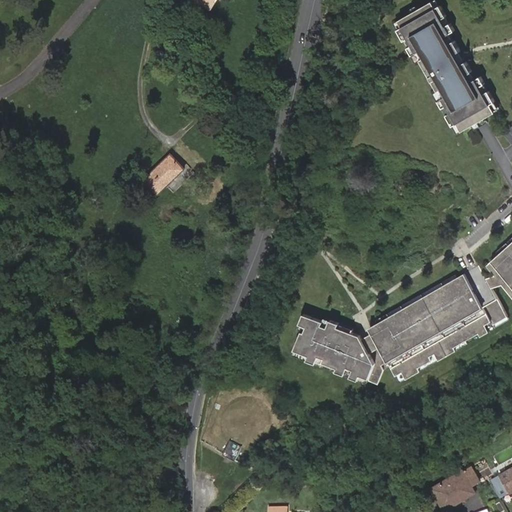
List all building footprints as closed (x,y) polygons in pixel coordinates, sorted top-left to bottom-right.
[(433,0),(399,19),(463,132),(481,121),(496,112),(464,55),(433,0)] [(142,180),(158,195),(184,167),(169,152),(142,180)] [(511,240),(484,264),(511,297),(511,240)] [(507,317),(477,265),(370,324),(374,332),(391,360),(401,379),(507,317)] [(364,337),(360,332),(305,313),(300,325),(304,328),(295,352),(380,382),(385,369),(383,365),(391,360),(374,332),(368,335),(364,337)] [(234,461),(242,449),(253,449),(263,445),(269,437),(272,428),(267,409),(251,400),(241,401),(233,405),(223,420),(223,430),(228,441),(221,454),(234,461)] [(464,469),(435,486),(448,508),(476,491),(473,485),(481,481),(471,466),(464,470),(464,469)] [(511,467),(491,479),(503,499),(511,493),(511,467)]
